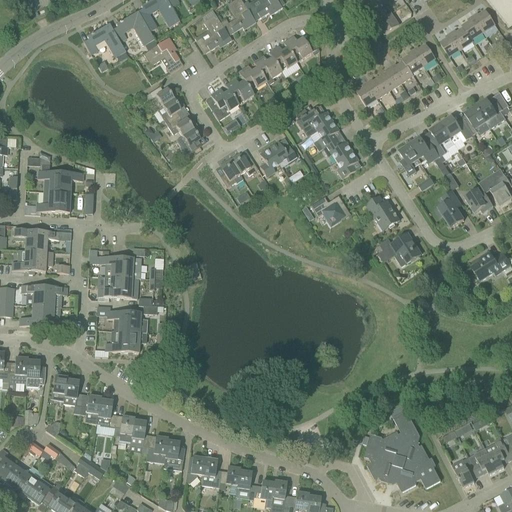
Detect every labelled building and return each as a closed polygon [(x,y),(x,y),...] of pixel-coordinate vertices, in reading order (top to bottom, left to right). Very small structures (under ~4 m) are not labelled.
[(142,11),(138,14),(149,34),(156,30),(148,16),(158,10),(169,29),(178,24),(170,10),(164,0),(155,0),(141,8),(142,11)] [(164,0),(170,10),(179,5),(176,0),(188,0),(192,8),(202,2),(200,0),(164,0)] [(220,25),(229,39),(246,27),(248,30),(256,25),(255,24),(243,6),(239,0),(236,0),(226,6),(235,20),(228,25),(225,21),(220,25)] [(243,6),(255,24),(272,12),(274,14),(281,10),(276,1),(274,0),(258,0),(262,5),(254,11),(252,7),(251,8),(247,3),(243,6)] [(277,0),(276,1),(281,10),(285,7),(280,0),(277,0)] [(384,3),(381,0),(362,0),(359,3),(362,7),(364,6),(369,13),(384,3)] [(371,20),(374,26),(391,15),(384,3),(369,13),(373,19),(371,20)] [(473,18),(483,34),(496,27),(486,12),(479,16),(478,14),(473,18)] [(149,34),(138,14),(115,26),(117,29),(112,32),(119,45),(126,41),(122,34),(133,28),(144,48),(154,42),(149,34)] [(399,27),(391,15),(374,26),(378,31),(380,29),(384,36),(399,27)] [(231,43),(229,39),(220,25),(214,16),(202,24),(207,32),(194,41),(198,48),(204,57),(223,45),(224,47),(231,43)] [(469,23),(462,27),(473,44),(472,42),(483,34),(473,18),(467,21),(469,23)] [(87,39),(88,42),(83,45),(90,57),(98,53),(94,46),(104,40),(115,60),(124,55),(119,45),(112,32),(109,26),(87,39)] [(473,44),(462,27),(461,28),(463,30),(457,33),(455,31),(450,35),(461,52),(473,44)] [(439,44),(449,59),(461,52),(450,35),(445,38),(446,40),(439,44)] [(286,50),(295,63),(301,60),(302,61),(312,55),(314,58),(319,54),(319,53),(317,49),(310,53),(302,40),(296,44),(293,39),(283,45),(286,50)] [(506,43),(503,39),(491,47),(494,51),(506,43)] [(169,67),(165,70),(169,76),(182,67),(178,62),(178,61),(170,49),(173,47),(169,40),(143,57),(151,68),(164,60),(169,67)] [(483,48),(487,55),(493,52),(489,45),(483,48)] [(424,69),(435,61),(436,61),(426,46),(417,52),(416,50),(413,52),(424,69)] [(268,55),(271,60),(280,73),(286,69),(286,71),(296,64),(295,63),(286,50),(281,53),(278,49),(268,55)] [(402,61),(413,79),(414,78),(413,76),(424,69),(413,52),(408,55),(409,57),(402,61)] [(253,65),(256,70),(266,84),(268,87),(274,84),(272,80),(281,74),(280,73),(271,60),(266,63),(263,58),(253,65)] [(402,86),(413,79),(402,61),(402,62),(403,63),(397,67),(396,66),(390,69),(402,86)] [(266,84),(256,70),(251,73),(248,68),(238,75),(243,83),(250,93),(255,89),(256,90),(266,84)] [(387,74),(380,78),(390,94),(402,86),(390,69),(385,72),(387,74)] [(434,86),(443,80),(439,75),(432,79),(433,81),(432,81),(434,86)] [(367,84),(378,101),(390,94),(380,78),(373,83),(372,81),(367,84)] [(225,88),(228,93),(237,106),(242,102),(243,104),(253,98),(250,93),(243,83),(238,86),(235,81),(225,88)] [(366,109),(378,101),(367,84),(362,87),(363,89),(356,94),(366,109)] [(151,94),(149,96),(152,100),(151,101),(158,111),(177,98),(171,89),(167,92),(166,91),(162,94),(159,89),(151,94)] [(238,108),(237,106),(228,93),(223,96),(220,91),(210,98),(217,109),(211,113),(218,123),(230,116),(229,114),(238,108)] [(400,96),(403,101),(409,98),(405,93),(400,96)] [(500,95),(487,103),(491,109),(499,104),(504,112),(507,110),(509,109),(500,95)] [(156,112),(166,127),(179,119),(176,114),(180,111),(179,111),(183,108),(177,98),(158,111),(156,112)] [(501,114),(504,112),(499,104),(491,109),(487,103),(476,110),(490,130),(505,120),(504,118),(501,114)] [(465,127),(473,138),(482,132),(483,134),(490,130),(476,110),(466,117),(470,123),(465,127)] [(312,113),(296,123),(301,130),(303,129),(309,138),(317,133),(332,123),(326,114),(320,118),(316,111),(312,113)] [(179,119),(166,127),(173,137),(178,133),(181,139),(197,128),(191,119),(186,122),(186,121),(182,123),(179,119)] [(441,127),(454,146),(461,142),(463,145),(472,139),(473,138),(465,127),(462,123),(456,127),(452,120),(441,127)] [(318,154),(323,151),(334,144),(330,138),(339,133),(332,123),(317,133),(321,140),(313,145),(318,154)] [(223,129),(228,137),(233,133),(228,126),(223,129)] [(445,163),(442,158),(449,154),(447,152),(454,147),(454,146),(441,127),(430,134),(435,141),(430,145),(432,148),(442,164),(445,163)] [(203,138),(197,128),(181,139),(176,142),(182,152),(181,153),(185,158),(199,149),(196,144),(200,141),(199,141),(203,138)] [(149,130),(144,134),(148,139),(153,135),(149,130)] [(162,139),(158,134),(150,139),(153,144),(162,139)] [(8,140),(8,149),(18,149),(18,140),(8,140)] [(420,140),(410,147),(420,162),(422,165),(427,162),(429,166),(434,163),(437,168),(442,164),(432,148),(427,151),(420,140)] [(279,144),(269,150),(279,166),(282,169),(287,166),(297,160),(295,157),(290,149),(284,152),(279,144)] [(332,157),(336,164),(352,154),(346,144),(337,150),(334,144),(323,151),(328,160),(332,157)] [(420,162),(410,147),(399,154),(406,164),(402,167),(410,179),(416,174),(411,167),(420,162)] [(279,166),(269,150),(259,156),(265,164),(259,168),(267,179),(275,174),(273,170),(279,166)] [(486,159),(490,157),(493,155),(490,150),(482,155),(486,159)] [(39,154),(39,159),(49,164),(49,159),(39,154)] [(239,154),(230,161),(240,177),(245,173),(249,178),(258,171),(250,159),(245,163),(243,158),(242,159),(239,154)] [(306,154),(302,157),(305,162),(310,159),(306,154)] [(342,181),(353,174),(349,169),(358,163),(352,154),(336,164),(340,170),(336,173),(342,181)] [(457,163),(460,168),(466,165),(462,160),(457,163)] [(220,179),(225,187),(227,190),(235,184),(237,186),(243,182),(240,177),(230,161),(220,167),(223,171),(222,172),(225,176),(220,179)] [(169,167),(172,171),(177,168),(174,163),(169,167)] [(450,176),(442,164),(437,168),(445,179),(450,176)] [(43,194),(48,194),(59,195),(60,175),(49,174),(49,168),(41,167),(41,173),(37,173),(37,181),(43,182),(43,194)] [(492,177),(495,182),(487,188),(500,208),(511,200),(507,192),(511,189),(510,187),(503,177),(500,172),(492,177)] [(59,195),(70,195),(71,183),(82,184),(83,176),(60,175),(59,195)] [(445,179),(449,185),(454,182),(450,176),(445,179)] [(10,177),(10,179),(9,191),(17,192),(18,177),(10,177)] [(288,179),(283,182),(285,185),(287,188),(290,186),(291,185),(290,182),(288,180),(288,179)] [(422,194),(431,189),(435,186),(430,180),(418,187),(422,194)] [(457,186),(454,182),(449,185),(453,192),(458,188),(457,186)] [(493,208),(488,200),(483,193),(480,195),(478,192),(464,201),(474,216),(480,212),(483,215),(493,208)] [(442,200),(446,206),(438,211),(451,231),(464,223),(456,212),(462,207),(453,193),(442,200)] [(40,214),(58,215),(59,195),(48,194),(43,194),(42,206),(36,206),(35,214),(40,214)] [(242,197),(236,200),(240,206),(245,203),(250,200),(246,194),(242,197)] [(69,216),(70,195),(59,195),(58,215),(69,216)] [(84,216),(91,217),(92,217),(93,196),(85,196),(84,216)] [(341,223),(342,223),(350,217),(338,198),(328,205),(325,199),(311,208),(319,219),(325,215),(331,225),(339,220),(341,223)] [(386,232),(391,228),(400,223),(388,204),(384,206),(380,199),(366,208),(374,220),(377,218),(386,232)] [(25,240),(24,253),(35,253),(36,233),(14,232),(13,240),(25,240)] [(36,233),(35,253),(46,254),(47,242),(58,242),(59,234),(36,233)] [(378,256),(384,265),(394,258),(401,269),(407,265),(407,266),(422,257),(408,236),(392,246),(388,241),(379,247),(383,253),(378,256)] [(133,251),(133,258),(144,259),(144,254),(144,251),(133,251)] [(35,253),(24,253),(24,265),(12,264),(11,272),(27,273),(27,277),(34,277),(34,274),(35,253)] [(35,253),(34,274),(45,274),(45,268),(52,269),(52,254),(46,254),(35,253)] [(472,271),(473,273),(476,277),(480,284),(494,275),(496,278),(501,274),(502,275),(511,269),(503,256),(494,262),(490,255),(485,258),(486,261),(472,271)] [(122,260),(99,259),(99,267),(111,268),(110,280),(121,281),(122,260)] [(131,281),(137,281),(139,282),(141,261),(133,260),(122,260),(121,281),(131,281)] [(69,276),(69,268),(57,267),(57,275),(69,276)] [(162,272),(149,271),(149,282),(154,282),(162,282),(162,272)] [(473,273),(462,279),(465,284),(476,277),(473,273)] [(121,281),(110,280),(104,280),(103,292),(97,292),(97,300),(119,301),(121,281)] [(136,294),(137,281),(131,281),(121,281),(119,301),(136,302),(136,294)] [(43,308),(44,288),(22,287),(21,295),(27,295),(26,308),(32,308),(43,308)] [(67,289),(44,288),(43,308),(54,309),(60,309),(60,297),(67,297),(67,289)] [(5,300),(5,307),(12,307),(13,290),(6,290),(5,295),(5,300)] [(157,310),(157,309),(162,309),(163,304),(153,303),(153,301),(139,300),(138,308),(143,309),(157,310)] [(12,307),(5,307),(4,319),(12,320),(12,307)] [(20,320),(19,328),(42,329),(43,308),(32,308),(31,320),(20,320)] [(42,329),(59,330),(59,317),(54,316),(54,309),(43,308),(42,329)] [(157,317),(157,310),(143,309),(143,316),(157,317)] [(107,313),(107,321),(113,322),(113,334),(118,335),(129,335),(130,314),(107,313)] [(140,336),(140,335),(146,335),(147,322),(140,322),(141,315),(130,314),(129,335),(140,336)] [(64,322),(64,330),(76,331),(76,317),(69,316),(68,323),(64,322)] [(158,326),(157,337),(162,337),(164,337),(165,326),(163,326),(158,326)] [(105,353),(105,354),(108,354),(127,355),(129,335),(118,335),(113,334),(111,334),(110,347),(105,346),(105,353)] [(129,335),(127,355),(138,356),(139,346),(146,346),(146,335),(140,335),(140,336),(129,335)] [(8,391),(8,385),(7,385),(9,365),(3,364),(4,355),(0,354),(0,381),(2,381),(2,391),(8,391)] [(8,385),(25,387),(27,363),(27,360),(15,359),(15,365),(9,365),(7,385),(8,385)] [(43,387),(44,382),(45,370),(39,369),(39,364),(27,363),(25,387),(26,387),(25,390),(38,391),(39,390),(39,387),(43,387)] [(57,403),(63,404),(64,404),(65,398),(67,382),(67,380),(55,378),(52,394),(58,395),(57,403)] [(64,404),(63,404),(63,406),(81,409),(83,397),(77,396),(79,384),(67,382),(65,398),(64,404)] [(98,419),(100,402),(101,400),(83,397),(81,409),(80,417),(85,418),(84,425),(97,427),(97,426),(98,419)] [(100,402),(98,419),(97,426),(100,427),(99,428),(114,431),(116,418),(110,417),(112,404),(100,402)] [(402,407),(389,414),(392,420),(406,413),(403,408),(402,407)] [(37,425),(38,415),(32,415),(32,412),(25,412),(24,427),(31,427),(35,427),(37,425)] [(435,468),(431,461),(429,462),(422,448),(420,449),(418,446),(420,440),(418,437),(406,414),(393,422),(401,437),(399,438),(397,436),(383,443),(382,441),(371,437),(368,449),(364,461),(369,462),(372,467),(367,469),(375,484),(380,481),(382,485),(393,488),(397,486),(399,490),(402,496),(416,488),(415,485),(421,482),(425,491),(440,483),(433,469),(435,468)] [(131,440),(133,423),(134,421),(116,418),(114,431),(113,436),(114,436),(113,438),(119,440),(119,443),(130,444),(131,440)] [(12,419),(11,428),(20,428),(20,427),(21,419),(12,419)] [(489,419),(481,423),(484,428),(492,424),(489,419)] [(141,456),(147,457),(150,439),(144,438),(146,425),(133,423),(131,440),(130,444),(130,447),(142,449),(141,456)] [(49,428),(45,433),(55,440),(59,434),(60,425),(56,424),(49,428)] [(464,436),(461,430),(455,433),(458,438),(464,436)] [(168,441),(150,439),(147,457),(146,464),(151,464),(163,466),(164,462),(165,458),(167,444),(168,444),(168,441)] [(511,462),(506,451),(505,449),(502,442),(485,451),(488,458),(497,474),(504,471),(503,467),(511,462)] [(39,458),(43,452),(32,444),(27,450),(39,458)] [(181,474),(185,451),(179,450),(179,445),(168,444),(167,444),(165,458),(164,462),(177,464),(175,473),(181,474)] [(43,452),(55,461),(59,455),(47,446),(43,452)] [(7,455),(1,451),(0,452),(0,481),(4,484),(15,468),(3,460),(7,455)] [(83,454),(83,458),(90,463),(91,454),(87,451),(83,454)] [(474,457),(469,460),(473,468),(478,479),(488,475),(489,478),(497,474),(488,458),(485,451),(474,456),(474,457)] [(100,470),(90,463),(82,459),(82,458),(77,464),(79,465),(89,473),(88,474),(99,482),(105,474),(100,470)] [(197,477),(202,478),(205,461),(193,459),(189,458),(185,485),(189,486),(196,479),(197,477)] [(473,468),(469,460),(463,463),(462,462),(451,468),(463,491),(475,485),(473,482),(478,479),(473,468)] [(218,462),(205,461),(202,478),(201,488),(219,491),(219,486),(220,486),(222,474),(216,473),(218,462)] [(101,462),(100,470),(105,474),(107,475),(109,463),(101,462)] [(68,463),(65,468),(71,473),(74,469),(68,463)] [(79,465),(75,470),(74,473),(84,480),(88,474),(89,473),(79,465)] [(15,492),(26,476),(15,468),(4,484),(15,492)] [(26,500),(37,484),(43,476),(32,468),(26,476),(15,492),(26,500)] [(230,497),(236,498),(238,489),(239,480),(240,473),(240,471),(228,469),(227,475),(222,474),(220,486),(231,488),(230,497)] [(236,498),(236,500),(254,503),(254,501),(256,488),(251,488),(252,475),(240,473),(239,480),(238,489),(236,498)] [(133,480),(128,477),(124,483),(130,486),(133,480)] [(117,482),(113,488),(124,496),(128,490),(117,482)] [(274,486),(271,507),(283,509),(282,511),(288,511),(291,500),(285,499),(287,485),(274,483),(274,486)] [(37,484),(26,500),(38,508),(42,502),(48,506),(57,493),(58,491),(52,487),(49,492),(38,485),(37,484)] [(256,488),(254,501),(265,503),(264,509),(271,510),(271,507),(274,486),(262,484),(262,489),(256,488)] [(124,496),(113,488),(108,495),(120,502),(124,496)] [(504,505),(498,508),(499,511),(510,511),(511,511),(511,491),(500,498),(504,505)] [(50,511),(61,511),(69,501),(57,493),(48,506),(46,509),(50,511)] [(288,511),(306,511),(309,499),(309,496),(297,495),(296,500),(291,500),(288,511)] [(309,499),(306,511),(333,511),(326,510),(326,507),(321,506),(321,500),(309,499)] [(61,511),(78,511),(80,509),(84,504),(78,500),(75,505),(69,501),(61,511)] [(165,511),(172,511),(173,503),(166,502),(165,511)]
